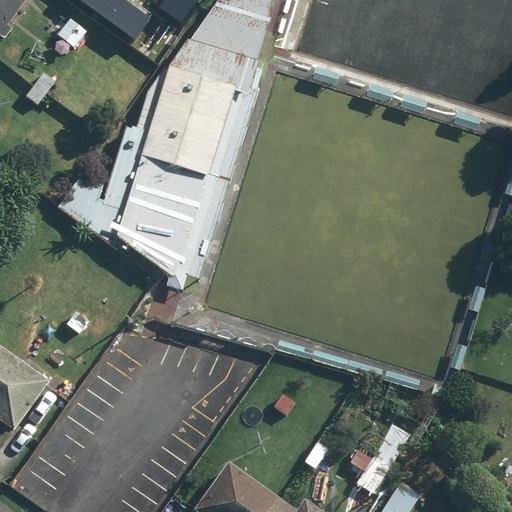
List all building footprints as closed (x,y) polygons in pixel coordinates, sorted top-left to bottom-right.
[(0,0),(0,46),(1,48),(16,28),(10,24),(27,0),(0,0)] [(180,275),(196,280),(281,0),(213,0),(164,71),(60,204),(160,280),(159,290),(176,294),(180,275)] [(152,18),(126,0),(80,0),(137,40),(152,18)] [(199,0),(164,0),(159,7),(182,23),(199,0)] [(61,82),(43,70),(23,100),(41,112),(61,82)] [(53,383),(0,346),(0,422),(18,434),(53,383)] [(324,511),(306,498),(295,511),(294,511),(231,465),(196,511),(324,511)] [(408,511),(420,494),(399,480),(378,511),(408,511)]
